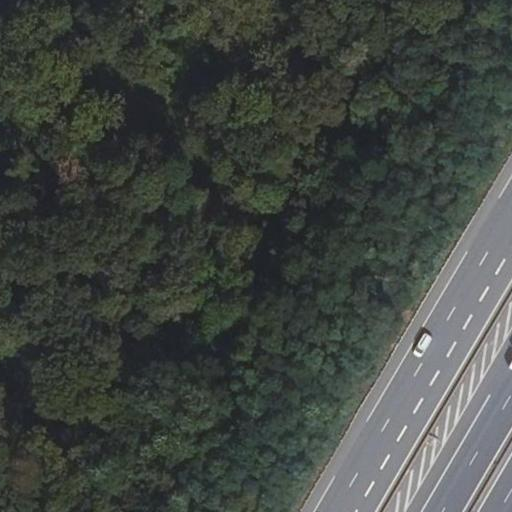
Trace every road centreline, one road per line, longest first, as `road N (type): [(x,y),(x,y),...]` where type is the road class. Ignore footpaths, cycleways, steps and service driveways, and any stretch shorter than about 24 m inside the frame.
road 1 (trunk): [(511,228),(345,511)]
road 2 (motorway): [(511,386),(439,511)]
